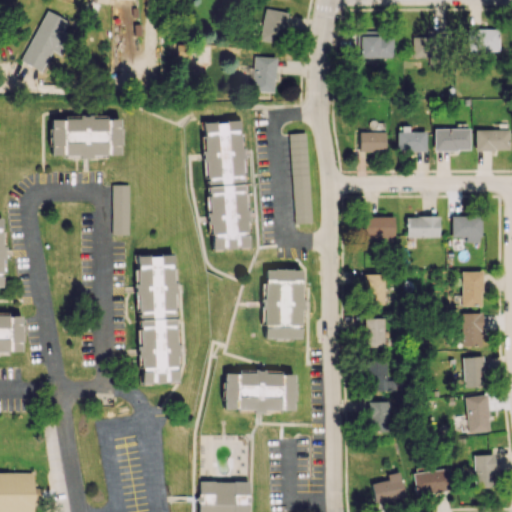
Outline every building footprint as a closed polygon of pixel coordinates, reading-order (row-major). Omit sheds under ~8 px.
[(286,12),(264,8),(258,39),(280,44),(286,12)] [(19,61),(40,71),(50,50),(62,56),(71,36),(62,31),(67,20),(43,10),(19,61)] [(497,30),(466,29),(465,50),(497,50),(497,30)] [(358,57),(391,57),(392,35),(378,35),(378,30),(358,30),(358,57)] [(410,37),(410,57),(429,56),(428,36),(410,37)] [(272,92),(274,57),(252,56),(251,91),(272,92)] [(49,118),(49,154),(63,154),(63,157),(77,157),(83,157),(104,157),(104,153),(117,153),(117,118),(104,118),(105,115),(83,115),(62,115),(62,118),(49,118)] [(200,121),(238,118),(241,151),(242,174),(239,175),(240,177),(243,177),(243,183),(205,185),(204,181),(207,180),(207,177),(203,178),(202,155),(200,121)] [(468,128),(432,128),(432,150),(468,150),(468,128)] [(508,150),(508,130),(473,129),(473,150),(508,150)] [(383,131),(356,132),(357,151),(383,151),(383,131)] [(394,132),(395,151),(424,150),(424,131),(394,132)] [(287,133),(303,132),(310,222),(292,223),(287,133)] [(205,185),(205,193),(208,193),(208,195),(204,195),(205,206),(208,206),(208,212),(205,212),(205,215),(206,216),(207,220),(206,221),(206,223),(210,223),(210,233),(207,233),(207,234),(210,234),(211,250),(221,250),(220,247),(224,247),(224,249),(234,248),(233,246),(236,246),(237,248),(246,248),(245,234),(245,230),(247,230),(247,220),(248,220),(248,217),(246,217),(246,213),(247,213),(246,209),(246,208),(245,193),(245,192),(242,193),(241,190),(244,190),(243,183),(205,185)] [(110,184),(127,184),(127,233),(110,233),(110,184)] [(437,237),(438,216),(404,215),(403,236),(437,237)] [(449,216),(449,237),(464,236),(464,242),(479,242),(479,215),(449,216)] [(392,216),(362,216),(362,240),(392,239),(392,216)] [(133,254),(147,253),(147,256),(158,256),(158,253),(170,253),(171,264),(173,267),(174,281),(175,282),(175,289),(174,290),(174,293),(175,309),(175,310),(173,310),(173,313),(134,314),(134,294),(133,295),(133,291),(134,291),(134,286),(133,286),(133,283),(136,283),(136,277),(133,277),(133,268),(136,268),(136,265),(135,265),(135,255),(133,255),(133,254)] [(263,268),(299,269),(298,279),(299,283),(302,282),(301,298),(302,298),(302,301),(301,301),(301,302),(301,306),(302,306),(301,323),(299,325),(299,337),(291,337),(290,340),(270,340),(270,338),(262,338),(263,324),(261,324),(260,309),(259,306),(260,306),(260,303),(260,301),(259,301),(259,298),(260,282),(264,282),(264,279),(262,279),(263,268)] [(459,306),(480,305),(479,270),(459,271),(459,306)] [(362,274),(362,304),(382,304),(382,273),(362,274)] [(460,312),(458,346),(478,346),(480,313),(460,312)] [(139,384),(174,383),(175,382),(175,370),(175,368),(174,368),(174,366),(177,366),(176,355),(176,352),(176,348),(177,344),(174,344),(174,338),(175,338),(176,327),(172,327),(172,324),(174,324),(174,318),(173,313),(134,314),(133,319),(137,319),(137,326),(139,326),(139,328),(135,328),(135,340),(138,339),(138,345),(135,345),(135,357),(139,357),(139,366),(139,367),(139,372),(139,379),(139,384)] [(0,314),(19,314),(19,354),(0,354),(0,314)] [(382,346),(382,318),(363,317),(363,346),(382,346)] [(461,387),(483,386),(482,356),(460,356),(461,387)] [(393,390),(393,380),(385,380),(384,358),(363,359),(364,391),(393,390)] [(223,371),(233,372),(233,373),(236,373),(236,369),(252,369),(255,369),(255,370),(257,370),(259,370),(259,369),(261,369),(262,369),(278,369),(278,373),(292,373),(292,410),(278,409),(278,412),(256,412),(235,412),(235,408),(222,408),(223,371)] [(488,430),(483,394),(461,397),(466,433),(488,430)] [(365,401),(366,431),(388,430),(387,400),(365,401)] [(472,488),(492,487),(491,453),(471,454),(472,488)] [(411,470),(412,492),(447,491),(446,470),(411,470)] [(384,474),(385,479),(369,483),(373,503),(403,497),(397,471),(384,474)] [(0,511),(0,472),(32,472),(32,511),(0,511)] [(197,480),(213,480),(213,482),(231,482),(231,480),(246,481),(246,504),(246,511),(196,511),(197,498),(197,480)]
